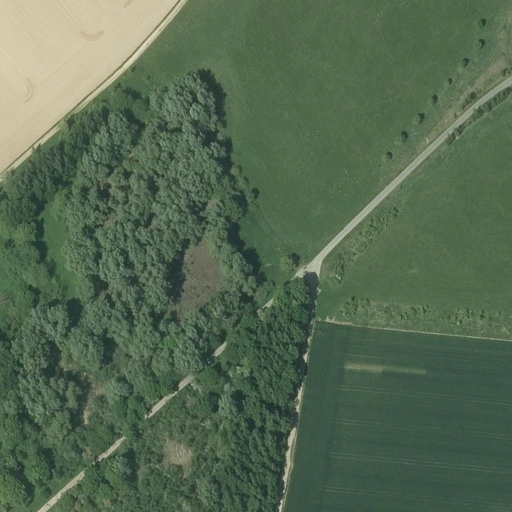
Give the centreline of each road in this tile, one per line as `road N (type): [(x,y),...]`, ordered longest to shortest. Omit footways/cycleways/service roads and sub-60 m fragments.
road 1 (track): [(328,249),(40,511)]
road 2 (track): [(328,249),(284,511)]
road 3 (track): [(0,176),(184,0)]
road 4 (track): [(511,76),(328,249)]
